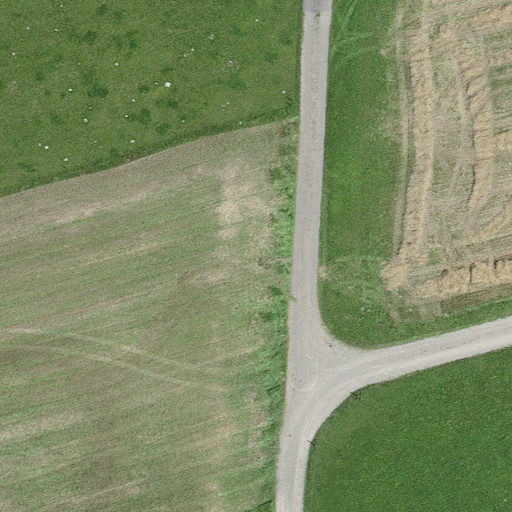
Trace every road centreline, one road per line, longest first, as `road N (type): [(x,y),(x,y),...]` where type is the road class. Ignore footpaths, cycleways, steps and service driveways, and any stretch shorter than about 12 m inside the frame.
road 1 (track): [(304,511),(318,377),(329,0)]
road 2 (track): [(318,377),(511,323)]
